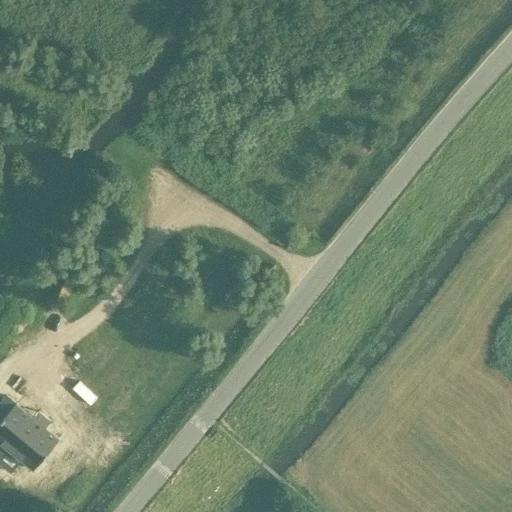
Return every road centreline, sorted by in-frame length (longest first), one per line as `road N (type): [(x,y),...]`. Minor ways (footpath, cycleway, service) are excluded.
road 1 (unclassified): [(126,511),(416,148),(511,42)]
road 2 (track): [(311,281),(205,208),(155,245),(81,330),(12,362),(0,377)]
